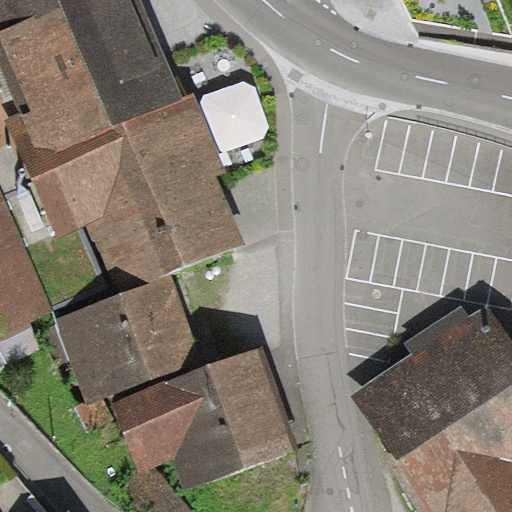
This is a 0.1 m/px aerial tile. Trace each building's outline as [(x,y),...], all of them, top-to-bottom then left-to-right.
[(141,0),(8,0),(0,4),(0,55),(29,118),(9,127),(33,181),(119,143),(114,133),(187,101),(141,0)] [(511,0),(492,0),(509,41),(511,41),(511,0)] [(119,143),(33,181),(59,239),(82,229),(114,301),(175,279),(245,251),(217,183),(233,176),(197,96),(187,101),(114,133),(119,143)] [(0,334),(56,311),(3,190),(0,190),(0,334)] [(114,301),(56,321),(87,410),(113,401),(206,368),(175,279),(114,301)] [(511,511),(511,348),(491,316),(357,403),(426,511),(511,511)] [(206,368),(113,401),(139,476),(176,463),(189,499),(299,460),(260,349),(206,368)]
